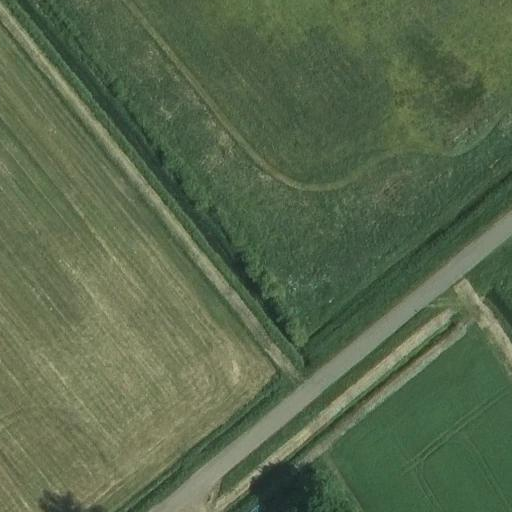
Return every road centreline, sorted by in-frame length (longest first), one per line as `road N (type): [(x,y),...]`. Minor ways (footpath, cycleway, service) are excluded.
road 1 (track): [(309,392),(0,1)]
road 2 (tertiary): [(163,511),(511,224)]
